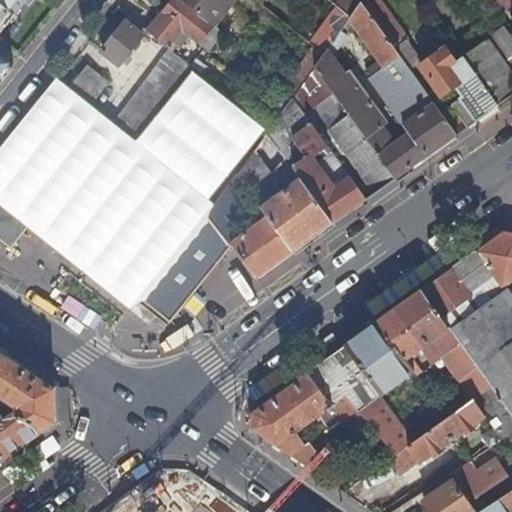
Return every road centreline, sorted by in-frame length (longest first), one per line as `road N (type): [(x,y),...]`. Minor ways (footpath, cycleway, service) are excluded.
road 1 (primary): [(501,170),(167,408)]
road 2 (primary): [(167,408),(0,304)]
road 3 (primary): [(167,408),(18,511)]
road 4 (primary): [(299,511),(167,408)]
road 5 (residential): [(0,110),(87,0)]
